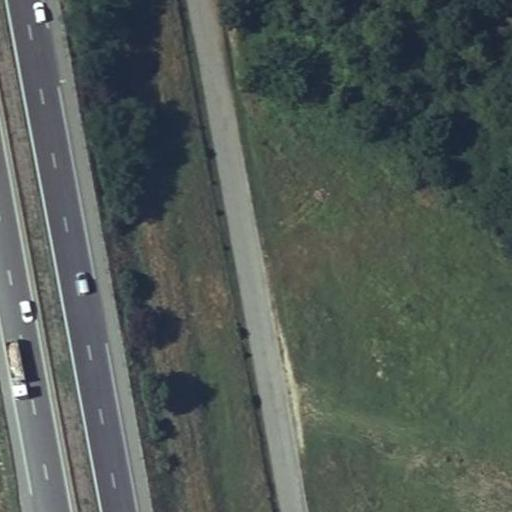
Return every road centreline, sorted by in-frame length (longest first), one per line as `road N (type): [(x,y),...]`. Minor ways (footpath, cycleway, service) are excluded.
road 1 (motorway): [(116,511),(22,0)]
road 2 (unclassified): [(296,511),(204,0)]
road 3 (motorway): [(0,233),(51,511)]
